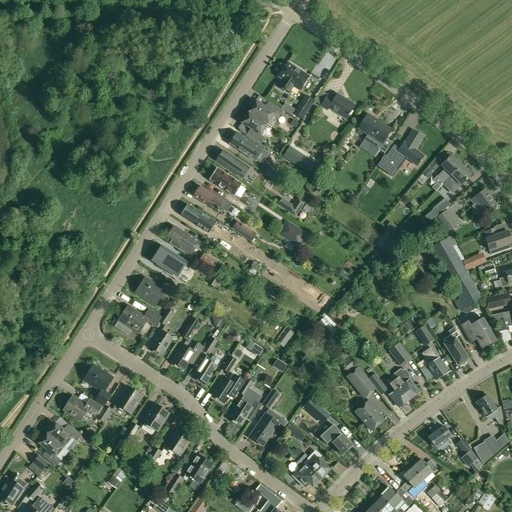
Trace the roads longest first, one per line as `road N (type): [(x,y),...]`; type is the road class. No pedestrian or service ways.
road 1 (residential): [(85,333),(295,10)]
road 2 (residential): [(312,511),(231,451),(180,392),(85,333)]
road 3 (residential): [(295,10),(461,137),(511,193)]
road 4 (residential): [(318,511),(419,417),(511,357)]
road 5 (residential): [(0,463),(85,333)]
